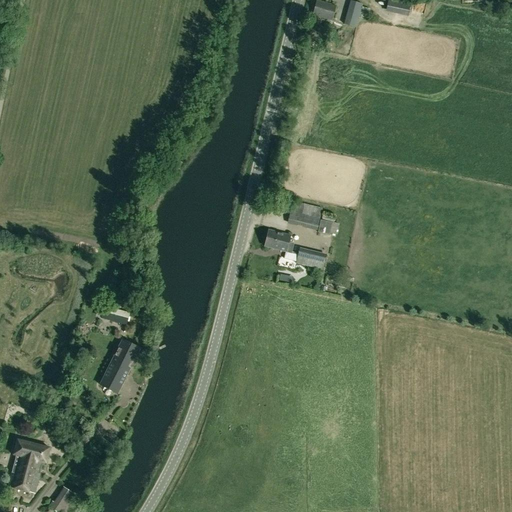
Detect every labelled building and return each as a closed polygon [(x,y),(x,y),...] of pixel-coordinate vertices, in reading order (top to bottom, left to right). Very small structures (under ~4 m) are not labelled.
[(316,0),(311,15),(330,20),(336,2),(330,0),(329,4),(316,0)] [(411,1),(404,0),(387,0),(385,11),(407,16),(411,1)] [(354,27),(361,4),(350,1),(343,24),(354,27)] [(321,213),(292,206),(287,224),(317,231),(321,213)] [(338,231),(341,220),(334,218),(331,229),(338,231)] [(319,230),(329,233),(329,232),(332,224),(332,223),(321,220),(319,230)] [(290,235),(269,230),(265,246),(286,252),(290,235)] [(326,254),(299,248),(298,254),(292,253),(290,261),(296,262),(296,263),(322,270),(326,254)] [(130,313),(104,306),(100,318),(127,325),(130,313)] [(116,393),(139,348),(123,340),(100,385),(116,393)] [(49,448),(17,440),(13,454),(16,455),(8,486),(34,493),(42,465),(44,466),(45,463),(46,463),(49,448)] [(60,484),(46,505),(56,511),(66,511),(77,496),(60,484)]
